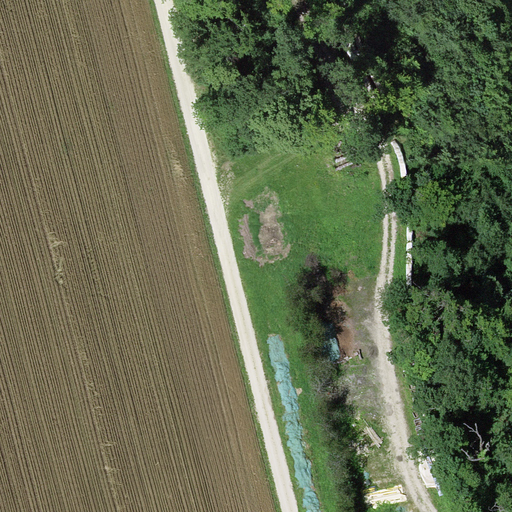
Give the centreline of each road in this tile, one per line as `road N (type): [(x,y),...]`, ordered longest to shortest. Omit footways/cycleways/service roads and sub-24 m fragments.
road 1 (track): [(289,511),(162,0)]
road 2 (track): [(430,511),(410,482),(381,306),(390,201),(380,146)]
